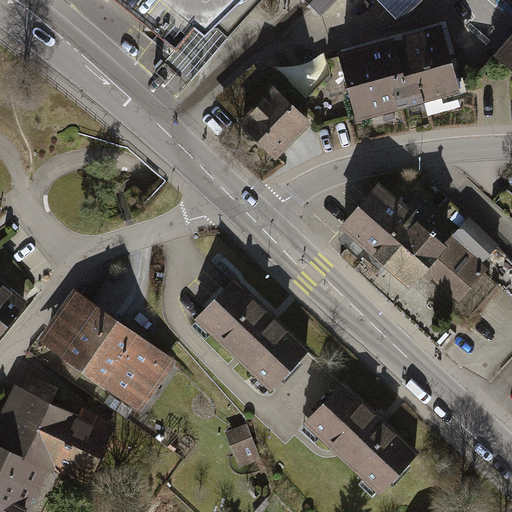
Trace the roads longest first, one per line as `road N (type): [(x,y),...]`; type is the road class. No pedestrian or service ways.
road 1 (tertiary): [(242,206),(511,452)]
road 2 (tertiary): [(9,0),(242,206)]
road 3 (residential): [(0,363),(79,258),(242,206)]
road 4 (residential): [(511,146),(358,165),(242,206)]
